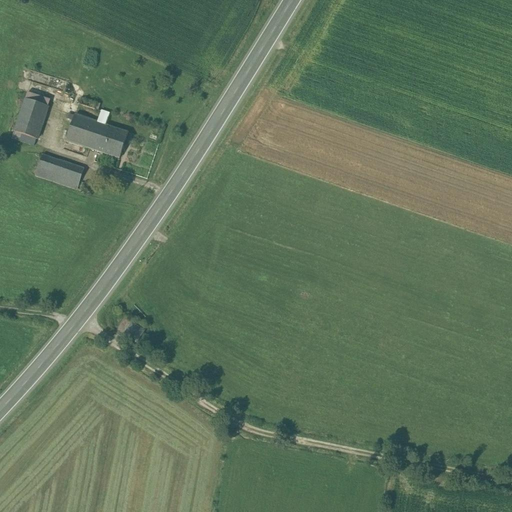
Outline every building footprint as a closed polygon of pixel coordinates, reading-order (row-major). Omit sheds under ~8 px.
[(97,103),(80,97),(78,103),(95,109),(97,103)] [(24,98),(13,130),(37,138),(47,106),(24,98)] [(100,110),(97,120),(106,123),(109,113),(100,110)] [(66,139),(98,150),(106,125),(107,124),(106,123),(97,120),(74,113),(66,139)] [(106,125),(98,150),(120,157),(128,132),(106,125)] [(84,168),(42,153),(34,175),(76,190),(84,168)] [(139,342),(147,331),(135,322),(127,334),(139,342)]
